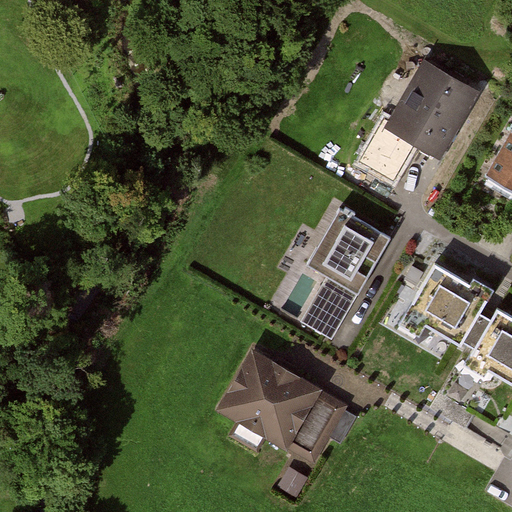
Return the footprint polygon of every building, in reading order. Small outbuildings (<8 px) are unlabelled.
[(423,61),(384,127),(443,162),(483,96),(423,61)] [(511,132),(505,129),(479,176),(511,194),(511,132)] [(271,307),(330,341),(390,239),(331,205),(271,307)] [(491,299),(431,265),(401,318),(459,351),(456,358),(511,389),(511,324),(485,310),(491,299)] [(319,390),(250,349),(213,413),(282,453),(319,390)]
